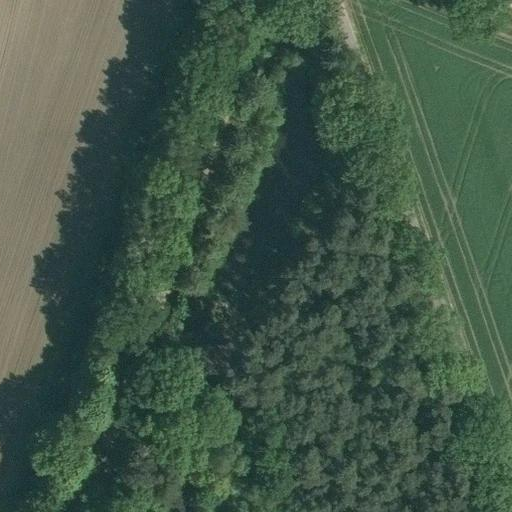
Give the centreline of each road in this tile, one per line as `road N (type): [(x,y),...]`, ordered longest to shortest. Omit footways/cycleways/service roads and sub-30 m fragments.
road 1 (unclassified): [(333,0),(511,511)]
road 2 (unclassified): [(78,511),(179,239),(255,0)]
